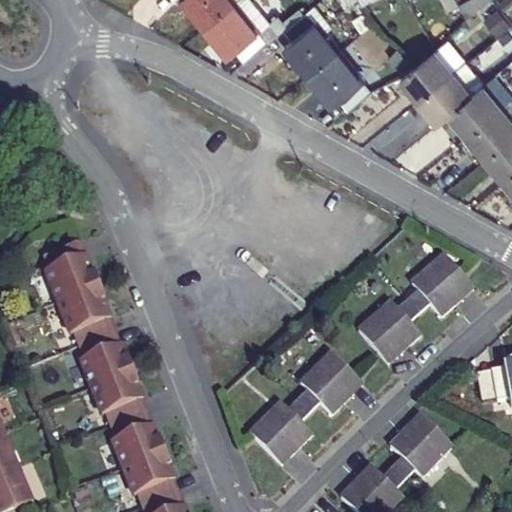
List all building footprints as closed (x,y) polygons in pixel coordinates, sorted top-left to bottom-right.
[(178,0),(205,31),(233,7),(227,0),(178,0)] [(236,56),(244,66),(267,47),(233,7),(205,31),(230,62),(236,56)] [(284,49),(309,78),(338,53),(306,15),(282,34),(290,44),(284,49)] [(430,54),(414,68),(400,81),(418,104),(452,76),(432,52),(430,54)] [(341,104),(347,112),(371,93),(338,53),(309,78),(334,108),(341,104)] [(448,117),(470,98),(452,76),(418,104),(437,126),(448,117)] [(483,87),(470,98),(448,117),(467,139),(502,110),(483,87)] [(511,122),(502,110),(467,139),(485,161),(511,139),(511,122)] [(511,177),(511,139),(485,161),(504,184),(511,177)] [(68,308),(75,327),(88,313),(93,308),(102,299),(110,291),(105,279),(102,280),(90,248),(54,262),(59,275),(56,276),(68,308)] [(414,301),(420,308),(431,322),(441,334),(472,304),(445,272),(414,301)] [(104,317),(113,309),(112,307),(115,306),(110,291),(102,299),(93,308),(88,313),(75,327),(78,335),(80,340),(83,339),(83,340),(89,335),(104,317)] [(431,322),(420,308),(410,319),(422,331),(431,322)] [(189,511),(185,501),(175,474),(178,473),(173,459),(168,446),(164,447),(144,392),(147,391),(142,378),(137,364),(134,365),(124,339),(113,309),(104,317),(89,335),(83,340),(88,352),(92,365),(90,366),(100,393),(111,421),(113,420),(123,446),(120,447),(131,475),(141,502),(144,501),(147,511),(189,511)] [(410,343),(422,331),(410,319),(399,330),(410,343)] [(410,343),(399,330),(389,320),(357,349),(387,385),(419,354),(410,343)] [(316,409),(328,420),(337,428),(365,400),(338,370),(308,400),(316,409)] [(511,403),(511,400),(507,373),(494,375),(500,406),(511,403)] [(316,432),(328,420),(316,409),(305,420),(316,432)] [(386,447),(388,450),(416,419),(414,417),(386,447)] [(314,450),(306,441),(295,430),(285,419),(256,448),(284,479),(314,450)] [(388,450),(395,457),(406,468),(414,476),(445,447),(416,419),(388,450)] [(316,432),(305,420),(295,430),(306,441),(316,432)] [(13,437),(7,423),(0,432),(0,511),(24,511),(40,506),(26,471),(13,437)] [(406,468),(395,457),(386,466),(397,477),(406,468)] [(397,477),(386,466),(375,479),(385,489),(397,477)] [(340,502),(368,472),(365,468),(334,497),(340,502)] [(385,489),(375,479),(368,472),(340,502),(350,511),(378,511),(393,497),(385,489)]
